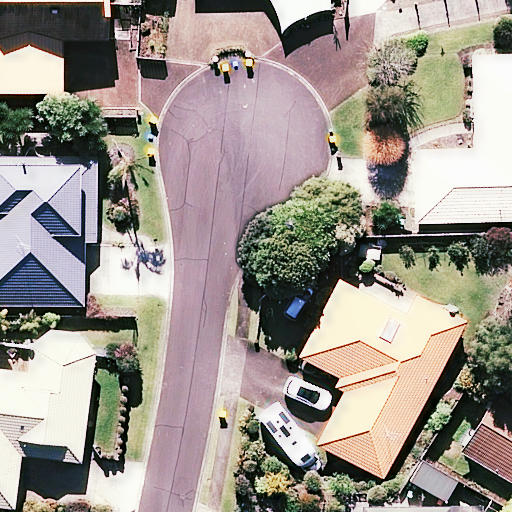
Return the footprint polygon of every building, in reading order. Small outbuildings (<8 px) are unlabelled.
[(103,44),(103,0),(0,0),(0,94),(61,95),(61,43),(103,44)] [(265,0),(280,32),(331,32),(331,0),(265,0)] [(511,222),(511,59),(473,60),(474,153),(415,154),(416,224),(511,222)] [(94,241),(95,163),(0,161),(0,306),(82,307),(83,241),(94,241)] [(370,296),(340,281),(301,359),(350,384),(319,447),(384,480),(462,327),(377,284),(370,296)] [(94,340),(36,333),(33,363),(0,359),(0,508),(14,510),(20,457),(80,464),(94,340)] [(511,404),(498,395),(462,453),(511,484),(511,404)] [(412,452),(399,473),(443,500),(457,479),(412,452)]
